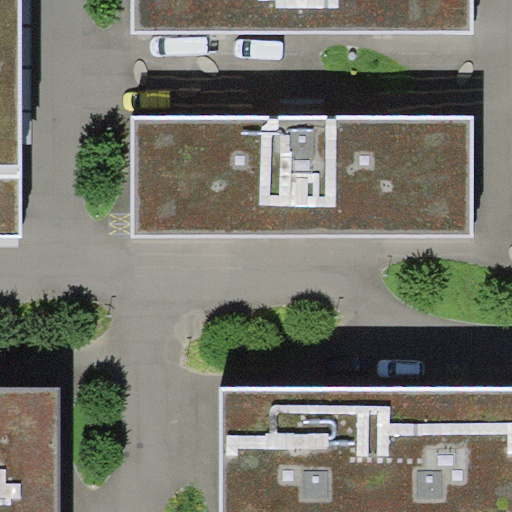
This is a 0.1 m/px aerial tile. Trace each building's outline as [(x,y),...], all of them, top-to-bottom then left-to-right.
[(22,0),(0,0),(0,218),(21,219),(22,0)] [(474,0),(132,0),(132,31),(475,36),(474,0)] [(478,130),(142,127),(140,244),(150,271),(482,249),(478,130)] [(0,511),(62,511),(62,385),(0,384),(0,511)] [(511,511),(511,396),(230,399),(228,511),(511,511)]
